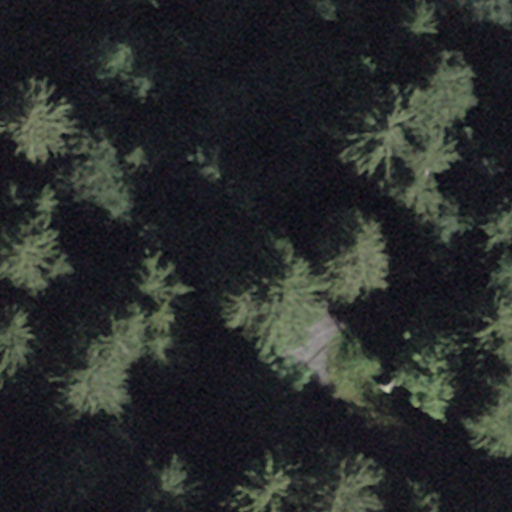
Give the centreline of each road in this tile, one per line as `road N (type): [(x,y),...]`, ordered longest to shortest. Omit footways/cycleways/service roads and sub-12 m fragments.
road 1 (track): [(279,354),(176,365),(96,400),(0,458)]
road 2 (track): [(511,475),(353,439),(279,354)]
road 3 (track): [(279,354),(511,289)]
road 4 (track): [(97,511),(279,354)]
